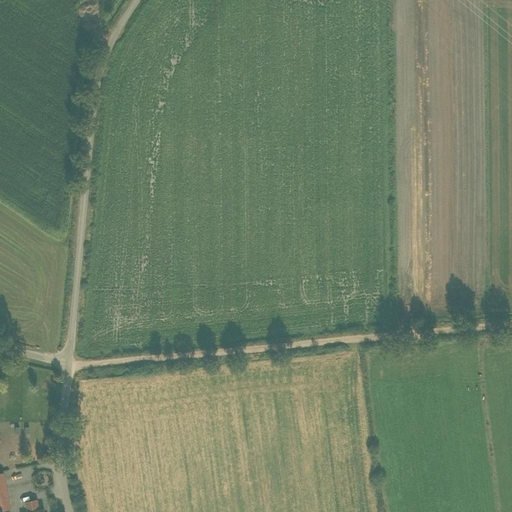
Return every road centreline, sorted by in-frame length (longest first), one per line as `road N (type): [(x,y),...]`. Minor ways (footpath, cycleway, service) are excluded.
road 1 (track): [(65,359),(85,366),(511,322)]
road 2 (unclassified): [(65,359),(92,63),(128,0)]
road 3 (unclassified): [(66,511),(58,453),(65,359)]
